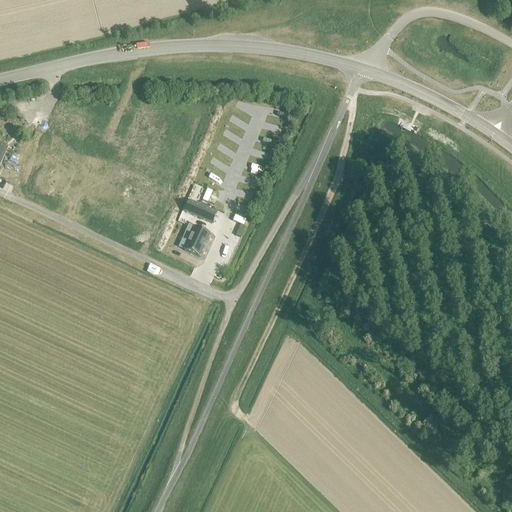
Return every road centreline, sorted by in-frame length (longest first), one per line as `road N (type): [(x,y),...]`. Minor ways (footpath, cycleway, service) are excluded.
road 1 (track): [(157,511),(315,167)]
road 2 (secondary): [(363,70),(276,49),(205,45),(144,49),(0,80)]
road 3 (track): [(351,89),(339,176),(233,408)]
road 4 (track): [(233,301),(174,476)]
road 5 (unclassified): [(363,70),(412,14),(457,16),(511,44)]
road 6 (secondary): [(493,133),(363,70)]
